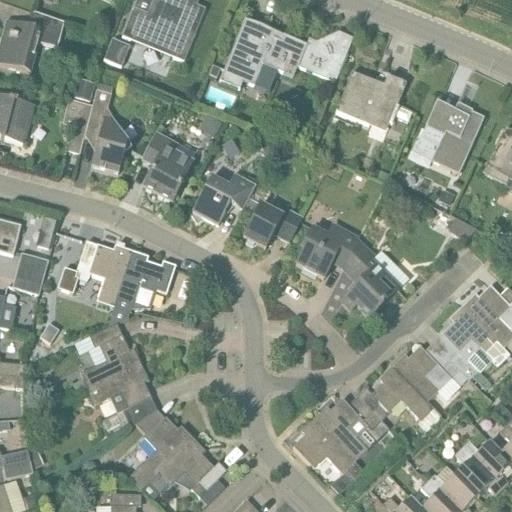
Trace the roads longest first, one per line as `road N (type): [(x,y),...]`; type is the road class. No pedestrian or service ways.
road 1 (residential): [(235,286),(151,231),(0,186)]
road 2 (residential): [(511,67),(347,0)]
road 3 (residential): [(351,374),(472,258)]
road 4 (residential): [(351,374),(291,298),(261,282),(235,286)]
